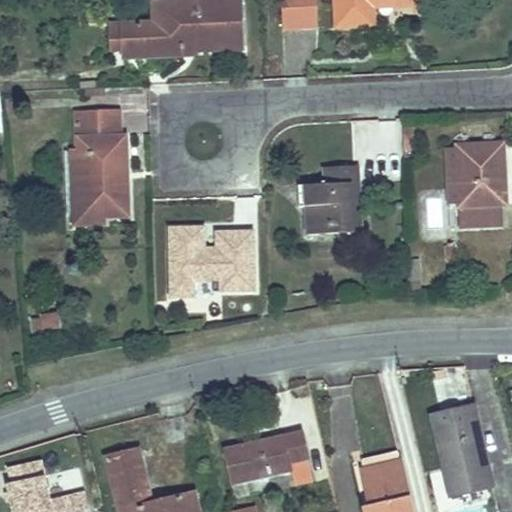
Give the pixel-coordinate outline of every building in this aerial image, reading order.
[(165,0),(165,16),(125,19),(127,55),(187,52),(187,40),(216,39),(216,46),(244,45),(242,0),(206,2),(206,0),(165,0)] [(316,0),(290,0),(292,26),(319,25),(316,0)] [(333,0),(335,26),(375,24),(375,4),(433,1),(432,0),(333,0)] [(122,113),(81,115),(86,217),(132,215),(128,137),(124,137),(122,113)] [(504,143),(460,144),(462,197),(463,224),(503,222),(503,205),(507,205),(504,143)] [(462,197),(460,144),(447,145),(450,197),(462,197)] [(327,182),(304,183),(305,206),(306,233),(349,231),(346,181),(358,181),(357,164),(327,165),(327,182)] [(305,206),(304,183),(293,184),(294,206),(305,206)] [(59,310),(44,311),(47,338),(61,337),(59,310)] [(477,406),(435,418),(455,499),(497,488),(491,467),(480,469),(478,459),(490,456),(477,406)] [(303,430),(229,448),(237,482),(292,469),(291,461),(310,456),(303,430)] [(141,448),(108,455),(123,511),(135,509),(135,511),(199,511),(194,492),(156,501),(141,448)] [(369,459),(371,469),(409,460),(407,451),(369,459)] [(16,477),(12,478),(19,511),(47,511),(57,510),(45,455),(13,461),(16,477)] [(420,511),(409,460),(371,469),(380,505),(372,507),(373,511),(420,511)] [(252,486),(235,487),(236,505),(253,504),(252,486)]
